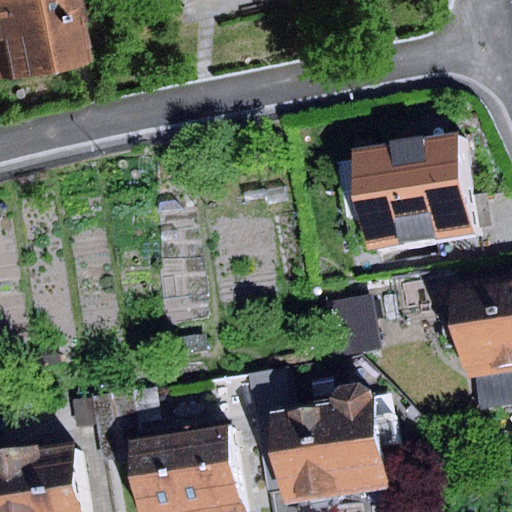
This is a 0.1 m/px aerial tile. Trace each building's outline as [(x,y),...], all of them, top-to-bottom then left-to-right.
[(53,0),(0,0),(0,66),(64,54),(53,0)] [(457,137),(354,152),(368,247),(470,232),(457,137)] [(511,275),(451,284),(464,373),(478,371),(511,365),(511,275)] [(383,346),(373,294),(324,303),(334,356),(383,346)] [(511,402),(511,365),(478,371),(484,407),(511,402)] [(275,411),(293,407),(287,369),(249,375),(269,492),(289,488),(275,411)] [(293,407),(275,411),(289,488),(291,500),(310,496),(320,506),(342,502),(344,490),(392,483),(385,443),(401,440),(397,413),(381,416),(378,395),(374,388),(362,381),(341,384),(332,396),(333,400),(293,407)] [(138,454),(136,441),(129,391),(96,396),(105,459),(138,454)] [(234,424),(136,441),(138,454),(147,511),(227,511),(248,508),(234,424)] [(44,446),(12,451),(21,511),(90,511),(80,447),(45,453),(44,446)] [(21,511),(12,451),(0,453),(0,511),(21,511)]
